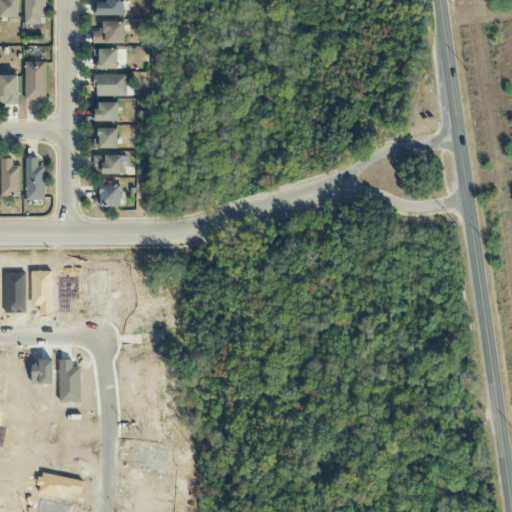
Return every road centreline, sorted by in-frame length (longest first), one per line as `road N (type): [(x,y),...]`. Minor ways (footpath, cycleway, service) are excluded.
road 1 (tertiary): [(511,500),(438,0)]
road 2 (residential): [(304,197),(172,233),(0,233)]
road 3 (residential): [(103,511),(111,446),(97,339),(0,339)]
road 4 (residential): [(65,0),(67,233)]
road 5 (residential): [(458,138),(391,148),(304,197)]
road 6 (residential): [(304,197),(357,194),(411,207),(467,202)]
